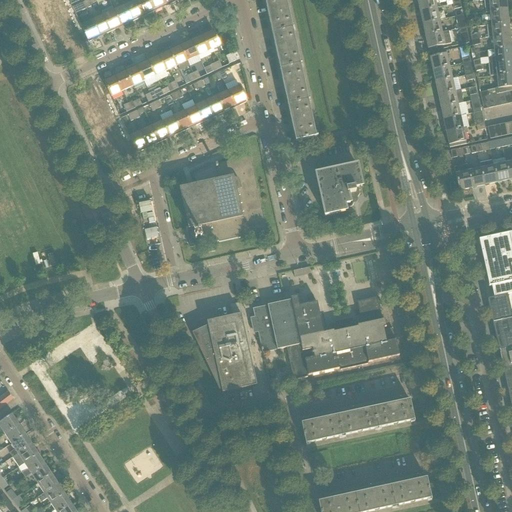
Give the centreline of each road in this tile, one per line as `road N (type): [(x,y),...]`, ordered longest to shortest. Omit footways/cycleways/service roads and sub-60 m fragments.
road 1 (tertiary): [(480,511),(432,291)]
road 2 (residential): [(511,478),(474,315),(432,291)]
road 3 (residential): [(52,81),(231,0)]
road 4 (unclassified): [(101,511),(0,360)]
road 5 (tertiary): [(406,165),(369,0)]
road 6 (tertiary): [(0,328),(33,312),(142,287)]
road 7 (tertiary): [(202,419),(142,287)]
road 8 (residential): [(296,254),(264,122)]
road 9 (tertiary): [(172,280),(296,254)]
road 10 (unclassified): [(304,495),(428,470)]
road 11 (unclassified): [(288,415),(411,394)]
road 12 (residential): [(264,122),(241,0)]
road 13 (tertiary): [(101,192),(52,81)]
road 14 (residential): [(152,168),(264,122)]
